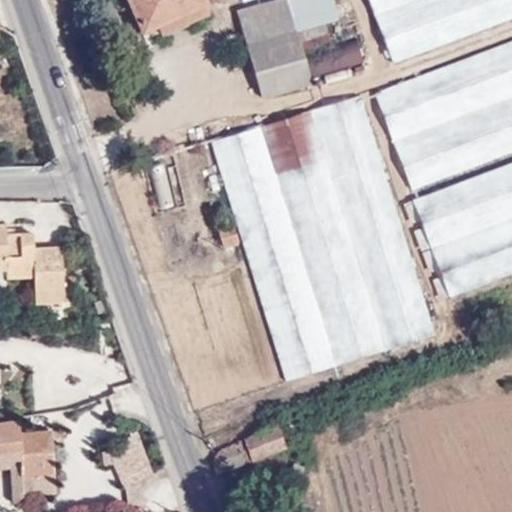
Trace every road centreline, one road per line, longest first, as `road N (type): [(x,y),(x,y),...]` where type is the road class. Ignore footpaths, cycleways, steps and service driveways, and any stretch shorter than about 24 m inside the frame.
road 1 (tertiary): [(89,182),(223,511)]
road 2 (tertiary): [(23,0),(89,182)]
road 3 (unknown): [(89,182),(249,103)]
